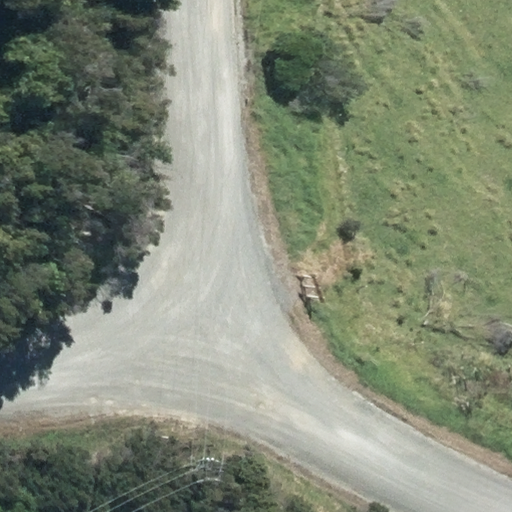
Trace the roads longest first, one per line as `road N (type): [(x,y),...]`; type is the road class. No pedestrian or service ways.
road 1 (unclassified): [(199,330),(511,497)]
road 2 (unclassified): [(187,0),(199,330)]
road 3 (unclassified): [(0,379),(199,330)]
